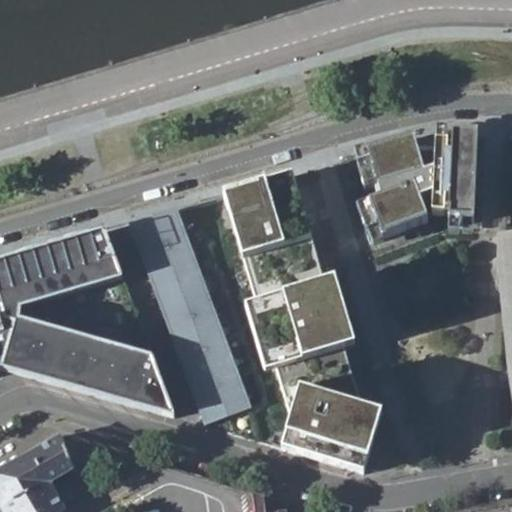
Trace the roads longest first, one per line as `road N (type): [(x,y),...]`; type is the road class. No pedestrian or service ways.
road 1 (residential): [(511,477),(361,504),(28,409),(0,422)]
road 2 (residential): [(0,227),(395,111),(511,101)]
road 3 (unknown): [(113,511),(151,491),(179,489),(221,511)]
